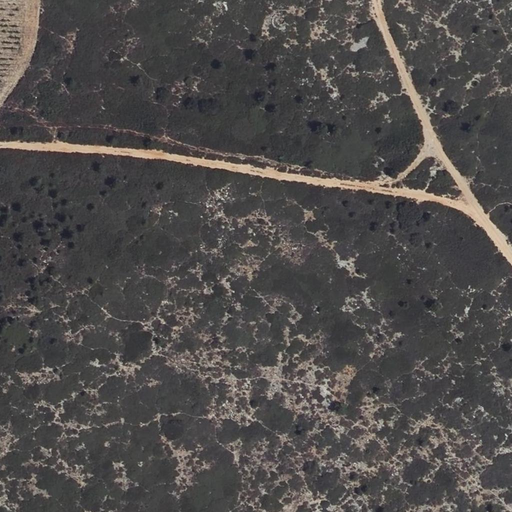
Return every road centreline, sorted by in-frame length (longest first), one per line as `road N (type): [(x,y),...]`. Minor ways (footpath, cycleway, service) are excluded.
road 1 (track): [(433,141),(402,175),(374,183),(0,141)]
road 2 (track): [(378,0),(433,141),(511,259)]
